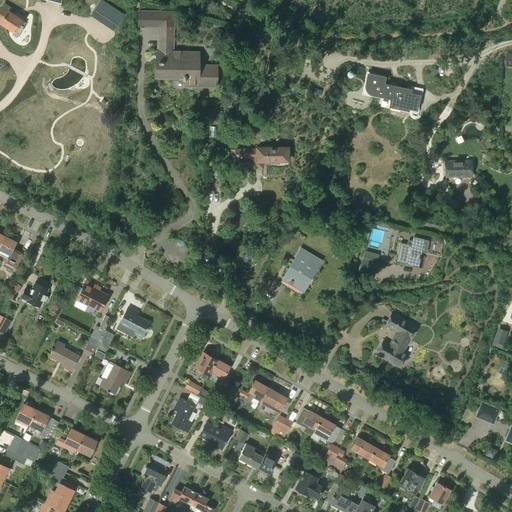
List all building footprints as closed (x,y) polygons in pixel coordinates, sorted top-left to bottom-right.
[(0,23),(18,35),(26,23),(8,12),(11,8),(4,3),(0,9),(0,23)] [(172,52),(172,29),(175,29),(175,12),(138,12),(137,29),(159,29),(158,52),(156,52),(156,76),(183,77),(183,80),(185,80),(185,85),(217,86),(217,66),(198,66),(198,53),(172,52)] [(383,77),(368,74),(364,92),(379,96),(379,97),(380,97),(380,95),(391,97),(389,106),(412,111),(414,111),(415,110),(416,109),(419,96),(409,94),(410,90),(383,84),(384,76),(383,77)] [(314,89),(312,96),(318,98),(321,91),(314,89)] [(215,137),(215,127),(206,126),(206,137),(215,137)] [(288,161),(288,148),(257,148),(257,150),(236,150),(236,158),(253,158),(253,167),(262,167),(262,161),(270,161),(270,163),(278,163),(278,161),(288,161)] [(446,177),(471,175),(470,161),(445,162),(446,177)] [(360,249),(364,234),(355,232),(352,247),(360,249)] [(15,243),(3,237),(0,242),(0,263),(3,258),(6,259),(3,264),(13,269),(20,254),(11,249),(15,243)] [(409,240),(407,241),(407,244),(400,242),(396,260),(417,265),(420,252),(425,253),(428,241),(413,237),(412,241),(409,240)] [(307,283),(321,261),(300,249),(282,278),(299,288),(303,281),(307,283)] [(370,273),(375,260),(363,256),(358,269),(370,273)] [(99,311),(107,296),(94,290),(96,286),(85,281),(77,296),(93,304),(92,307),(99,311)] [(39,307),(48,289),(35,283),(31,291),(25,289),(19,301),(22,302),(23,300),(39,307)] [(141,338),(149,323),(137,316),(138,313),(128,308),(120,323),(136,331),(134,334),(141,338)] [(409,340),(416,328),(391,313),(384,325),(396,332),(389,345),(383,341),(376,353),(399,367),(406,355),(397,350),(405,337),(409,340)] [(104,329),(105,329),(110,318),(105,315),(99,327),(104,329)] [(0,332),(3,335),(10,322),(0,316),(0,332)] [(101,343),(106,333),(103,331),(104,329),(99,327),(95,325),(91,334),(97,337),(95,341),(96,341),(101,343)] [(109,347),(115,334),(104,329),(103,331),(106,333),(101,343),(109,347)] [(499,329),(493,345),(502,348),(508,333),(499,329)] [(93,353),(95,348),(94,347),(96,341),(95,341),(97,337),(91,334),(84,349),(93,353)] [(71,372),(79,356),(63,348),(64,345),(57,341),(49,356),(62,363),(60,366),(71,372)] [(106,353),(109,347),(101,343),(96,341),(94,347),(95,348),(106,353)] [(96,350),(93,356),(101,360),(104,354),(96,350)] [(208,375),(211,370),(216,360),(203,353),(195,367),(201,370),(201,377),(206,380),(208,375)] [(223,377),(229,367),(216,360),(211,370),(223,377)] [(124,383),(129,373),(114,364),(105,380),(103,379),(99,386),(114,394),(121,381),(124,383)] [(225,388),(229,382),(221,378),(218,384),(225,388)] [(197,394),(201,388),(188,381),(184,388),(197,394)] [(260,401),(261,399),(267,388),(255,381),(249,392),(254,394),(252,397),(260,401)] [(239,389),(233,385),(222,404),(231,409),(237,397),(235,396),(239,389)] [(277,413),(280,408),(285,399),(280,396),(280,395),(267,388),(261,399),(272,405),(270,409),(277,413)] [(202,390),(199,395),(204,398),(207,392),(202,390)] [(248,393),(241,390),(239,395),(246,399),(248,393)] [(188,433),(193,423),(187,420),(195,406),(179,397),(173,409),(177,411),(170,423),(182,430),(188,433)] [(205,407),(208,401),(200,397),(197,403),(205,407)] [(211,418),(218,404),(210,400),(202,414),(211,418)] [(493,423),(499,410),(482,403),(477,416),(493,423)] [(29,424),(36,410),(23,404),(17,418),(29,424)] [(313,433),(318,424),(321,419),(303,408),(295,423),(313,433)] [(46,438),(47,435),(53,422),(48,419),(49,416),(36,410),(29,424),(41,429),(38,435),(46,438)] [(275,437),(286,418),(279,414),(269,434),(275,437)] [(282,441),(292,421),(286,418),(275,437),(282,441)] [(330,443),(333,442),(340,429),(321,419),(318,424),(313,433),(330,443)] [(220,430),(209,424),(206,423),(199,436),(213,443),(212,445),(221,450),(231,430),(222,426),(220,430)] [(76,449),(83,435),(70,429),(65,441),(59,438),(56,444),(65,449),(67,445),(76,449)] [(243,444),(248,434),(240,429),(235,439),(243,444)] [(89,456),(96,442),(83,435),(76,449),(89,456)] [(35,462),(41,450),(27,443),(28,442),(15,436),(8,449),(33,461),(35,462)] [(369,459),(375,448),(357,438),(351,449),(369,459)] [(45,451),(48,444),(43,442),(40,448),(45,451)] [(264,454),(246,444),(238,459),(257,469),(264,454)] [(329,468),(339,450),(331,445),(321,463),(329,468)] [(387,473),(394,462),(387,458),(388,456),(375,448),(369,459),(382,466),(380,469),(387,473)] [(30,467),(33,461),(8,449),(5,455),(18,461),(30,467)] [(268,475),(275,460),(278,455),(267,449),(264,454),(257,469),(261,471),(259,473),(265,476),(266,474),(268,475)] [(294,450),(289,457),(294,460),(290,467),(295,470),(304,455),(294,450)] [(340,474),(347,462),(341,458),(344,452),(339,450),(329,468),(340,474)] [(316,500),(323,488),(315,483),(317,479),(311,475),(316,466),(304,460),(298,469),(304,472),(294,489),(308,496),(308,495),(316,500)] [(64,473),(67,467),(56,462),(53,467),(64,473)] [(156,473),(157,470),(150,466),(149,469),(146,468),(144,468),(141,474),(143,475),(142,475),(143,476),(143,477),(145,478),(141,487),(150,492),(151,489),(155,491),(158,485),(160,485),(164,476),(156,473)] [(61,478),(64,473),(53,467),(51,473),(59,477),(61,478)] [(399,485),(414,494),(424,476),(418,473),(417,475),(407,469),(399,485)] [(286,487),(292,475),(285,472),(279,484),(286,487)] [(56,482),(59,477),(51,473),(48,478),(56,482)] [(342,486),(346,478),(338,473),(333,481),(342,486)] [(385,489),(392,477),(385,473),(382,478),(380,477),(378,480),(380,481),(378,486),(385,489)] [(443,505),(451,491),(436,483),(428,497),(443,505)] [(60,511),(62,511),(73,491),(59,484),(54,493),(51,491),(44,504),(48,505),(48,506),(60,511)] [(195,493),(183,487),(180,493),(174,489),(168,501),(175,504),(178,499),(189,505),(195,493)] [(343,511),(354,511),(358,507),(340,497),(344,490),(338,487),(329,504),(343,511)] [(211,511),(213,509),(205,505),(208,500),(195,493),(189,505),(201,511),(200,511),(211,511)] [(358,507),(354,511),(374,511),(372,511),(374,506),(369,503),(371,499),(364,495),(358,507)] [(414,509),(420,498),(414,495),(410,502),(409,501),(407,505),(408,505),(408,506),(414,509)] [(424,511),(429,502),(421,498),(414,511),(424,511)] [(142,511),(152,511),(157,503),(149,499),(142,511)] [(164,511),(167,506),(159,502),(153,511),(164,511)]
